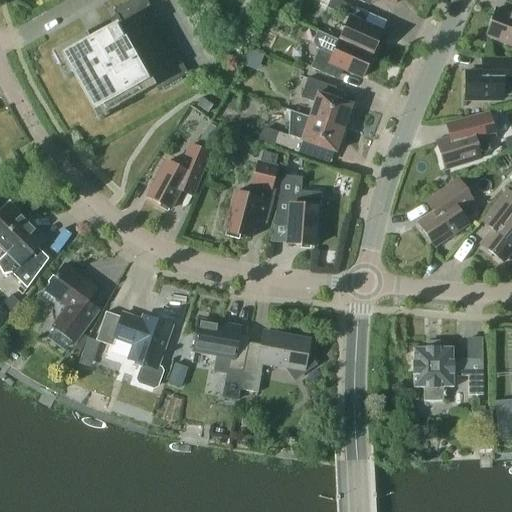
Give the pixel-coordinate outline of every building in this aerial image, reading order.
[(187,73),(145,0),(130,0),(112,10),(120,24),(90,40),(86,32),(51,52),(60,68),(67,63),(93,109),(101,104),(105,113),(154,86),(157,90),(187,73)] [(348,18),(339,40),(371,55),(382,32),(358,21),(363,11),(337,0),(320,0),(319,4),(348,18)] [(511,12),(511,15),(495,9),(485,35),(511,45),(511,12)] [(371,55),(339,40),(338,41),(317,31),(313,41),(318,50),(311,68),(333,78),(338,67),(361,78),(371,55)] [(511,59),(481,60),(481,71),(465,71),(465,106),(466,106),(466,100),(502,100),(502,99),(511,96),(511,59)] [(309,117),(343,128),(351,105),(327,96),(331,86),(307,78),(300,98),(314,102),(309,117)] [(212,105),(201,98),(197,105),(207,112),(212,105)] [(343,128),(309,117),(308,118),(289,112),(289,131),(287,136),(278,132),(274,143),(307,155),(311,144),(335,152),(343,128)] [(444,126),(448,138),(436,142),(444,169),(480,158),(480,157),(490,150),(486,138),(489,137),(495,135),(488,113),(460,121),(444,126)] [(220,132),(210,124),(203,134),(200,131),(195,138),(199,140),(198,142),(208,149),(220,132)] [(190,144),(180,169),(166,161),(147,197),(169,209),(179,191),(191,198),(194,191),(211,153),(190,144)] [(249,187),(253,188),(251,196),(234,192),(223,231),(250,238),(254,221),(266,224),(275,190),(272,189),(278,167),(275,166),(278,156),(262,152),(260,161),(256,160),(249,187)] [(425,202),(433,213),(417,223),(433,246),(467,224),(458,210),(472,200),(458,180),(425,202)] [(300,193),(279,191),(273,221),(288,222),(286,244),(314,246),(317,206),(299,205),(300,193)] [(482,222),(491,230),(480,244),(503,262),(511,249),(511,194),(507,191),(482,222)] [(44,240),(8,205),(0,212),(0,246),(6,252),(0,258),(0,269),(3,274),(11,273),(26,288),(48,258),(36,247),(44,240)] [(75,343),(94,317),(99,310),(86,301),(97,287),(65,263),(41,296),(52,304),(56,298),(68,307),(54,327),(75,343)] [(10,297),(1,309),(10,317),(20,305),(10,297)] [(121,317),(105,312),(95,340),(112,346),(115,338),(132,345),(127,358),(142,363),(137,379),(138,382),(153,387),(157,386),(162,371),(160,368),(157,367),(171,326),(142,316),(141,320),(122,313),(121,317)] [(198,320),(193,350),(204,352),(209,353),(211,354),(217,355),(217,357),(215,371),(225,372),(227,372),(226,376),(223,395),(237,398),(239,383),(241,371),(242,372),(246,353),(235,351),(236,343),(239,327),(198,320)] [(243,372),(240,390),(257,393),(260,375),(262,363),(288,368),(294,376),(311,364),(306,356),(309,340),(263,332),(260,344),(248,342),(246,353),(242,372),(243,372)] [(91,368),(99,343),(87,338),(79,364),(91,368)] [(452,359),(452,347),(412,348),(413,388),(423,387),(423,401),(443,400),(443,387),(453,387),(453,376),(467,376),(468,395),(482,395),(482,359),(452,359)] [(181,387),(188,368),(175,364),(168,383),(181,387)] [(511,436),(509,419),(495,420),(496,437),(511,436)]
